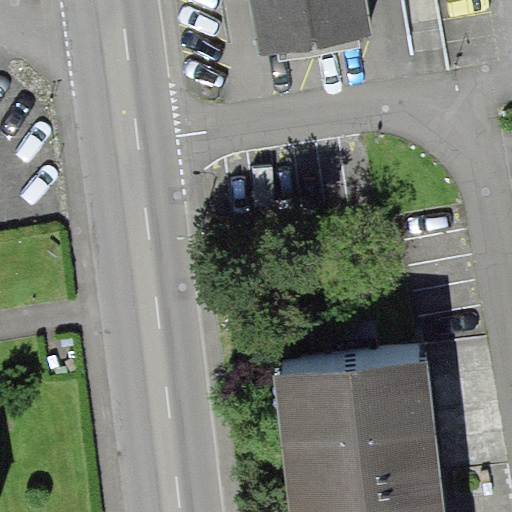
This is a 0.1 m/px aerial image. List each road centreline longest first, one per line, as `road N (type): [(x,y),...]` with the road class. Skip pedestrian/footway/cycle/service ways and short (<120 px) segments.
road 1 (residential): [(511,340),(486,167),(462,97),(129,141)]
road 2 (primary): [(176,511),(129,141)]
road 3 (primary): [(129,141),(111,0)]
